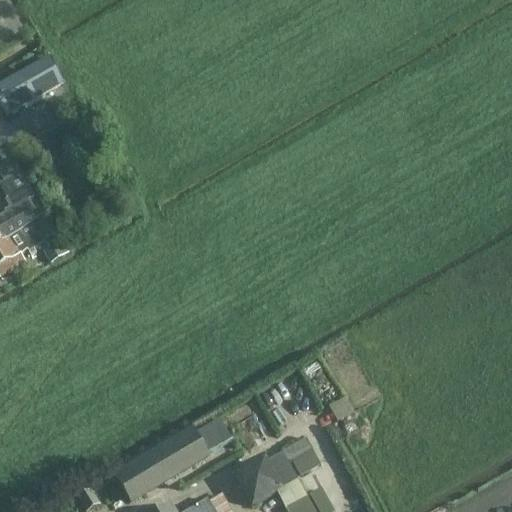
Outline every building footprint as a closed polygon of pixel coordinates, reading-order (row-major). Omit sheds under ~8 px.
[(16,77),(0,86),(0,110),(5,119),(31,104),(16,77)] [(70,99),(61,104),(69,117),(77,112),(70,99)] [(86,118),(80,121),(86,130),(91,127),(86,118)] [(67,142),(62,149),(63,158),(70,164),(79,162),(84,155),(83,146),(76,141),(67,142)] [(0,189),(8,202),(28,190),(5,151),(0,153),(0,175),(5,184),(0,186),(0,189)] [(0,247),(12,240),(46,219),(45,217),(39,220),(29,203),(35,200),(28,190),(8,202),(5,203),(9,211),(4,213),(5,216),(0,218),(0,247)] [(12,240),(0,247),(0,279),(26,265),(22,257),(27,253),(31,260),(37,256),(35,252),(40,249),(51,268),(69,256),(46,219),(12,240)] [(192,431),(115,477),(131,504),(208,458),(192,431)] [(265,462),(233,481),(251,511),(252,511),(278,497),(284,494),(282,491),(298,482),(283,456),(267,465),(265,462)] [(284,494),(278,497),(286,511),(307,499),(298,482),(282,491),(284,494)] [(92,492),(78,501),(84,511),(92,511),(101,507),(92,492)] [(175,511),(173,507),(165,511),(230,511),(222,497),(209,504),(208,502),(190,511),(175,511)] [(314,511),(307,499),(286,511),(314,511)]
